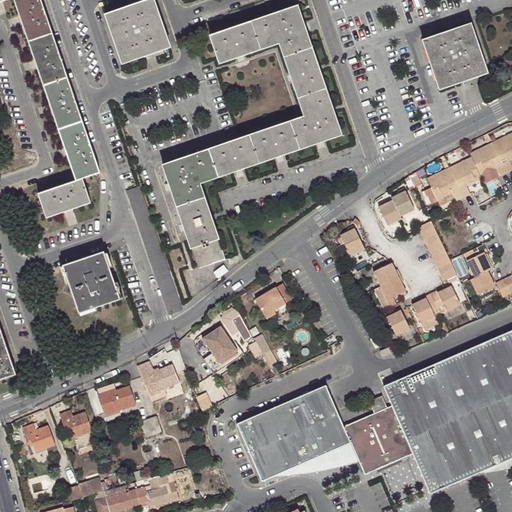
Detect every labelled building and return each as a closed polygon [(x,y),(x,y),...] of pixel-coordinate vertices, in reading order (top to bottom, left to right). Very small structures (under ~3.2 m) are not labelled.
[(53,36),(40,0),(13,0),(21,20),(29,44),(53,36)] [(150,0),(106,16),(123,64),(148,56),(171,48),(153,0),(150,0)] [(296,7),(247,24),(256,51),(278,44),(285,62),(312,54),(303,27),(296,7)] [(256,51),(247,24),(209,37),(219,64),(236,58),(256,51)] [(486,74),(469,25),(421,41),(438,90),(439,90),(465,81),(486,74)] [(69,82),(53,36),(29,44),(36,65),(45,90),(69,82)] [(312,54),(285,62),(292,84),(299,103),(326,94),(312,54)] [(85,128),(69,82),(45,90),(52,110),(61,136),(85,128)] [(326,94),(299,103),(304,118),(285,124),(294,151),(318,143),(340,136),(326,94)] [(294,151),(285,124),(245,138),(254,165),(276,158),(294,151)] [(101,173),(85,128),(61,136),(67,154),(77,181),(83,179),(101,173)] [(511,131),(490,142),(504,171),(511,167),(511,166),(508,160),(511,157),(511,131)] [(254,165),(245,138),(204,152),(213,179),(234,172),(254,165)] [(468,153),(470,157),(478,175),(494,167),(498,174),(504,171),(490,142),(468,153)] [(213,179),(204,152),(163,165),(170,187),(179,212),(207,203),(200,184),(213,179)] [(470,157),(447,168),(463,198),(469,194),(465,186),(480,179),(478,175),(470,157)] [(463,198),(447,168),(425,179),(436,200),(452,193),(456,201),(463,198)] [(77,181),(39,194),(47,218),(68,211),(91,203),(83,179),(77,181)] [(127,192),(169,315),(182,311),(181,306),(141,187),(127,192)] [(393,201),(379,207),(388,226),(402,220),(401,217),(414,211),(406,191),(391,198),(393,201)] [(452,193),(436,200),(440,209),(456,201),(452,193)] [(207,203),(179,212),(188,239),(193,255),(221,246),(207,203)] [(450,261),(431,221),(417,227),(444,282),(457,275),(450,261)] [(355,229),(341,235),(351,257),(365,250),(355,229)] [(487,251),(484,244),(469,251),(472,258),(466,261),(474,277),(486,270),(491,268),(483,253),(487,251)] [(221,246),(193,255),(198,269),(225,259),(221,246)] [(120,299),(104,252),(84,259),(63,266),(79,313),(120,299)] [(392,264),(374,273),(380,286),(374,290),(384,310),(394,305),(391,298),(405,291),(392,264)] [(474,277),(469,279),(477,295),(494,286),(486,270),(474,277)] [(501,279),(509,293),(511,291),(511,279),(510,275),(501,279)] [(502,296),(509,293),(501,279),(495,283),(502,296)] [(291,299),(283,284),(256,300),(267,319),(276,313),(275,309),(291,299)] [(425,299),(412,304),(424,331),(438,324),(432,312),(443,306),(446,312),(460,305),(452,286),(437,292),(436,291),(425,296),(425,299)] [(401,310),(387,317),(396,336),(410,329),(401,310)] [(252,337),(240,315),(232,320),(244,342),(252,337)] [(221,326),(202,338),(212,354),(203,359),(210,369),(237,351),(221,326)] [(7,348),(0,327),(0,379),(16,374),(7,348)] [(413,455),(430,494),(511,458),(511,330),(396,381),(400,390),(388,395),(392,406),(413,455)] [(264,335),(249,343),(256,357),(264,353),(271,364),(278,360),(264,335)] [(388,348),(380,353),(382,357),(391,352),(388,348)] [(214,374),(244,354),(241,349),(237,351),(210,369),(214,374)] [(149,394),(164,388),(179,382),(173,366),(160,371),(158,368),(153,370),(150,362),(138,367),(149,394)] [(396,381),(383,386),(388,395),(400,390),(396,381)] [(262,482),(351,443),(344,426),(326,385),(237,424),(262,482)] [(118,408),(119,410),(136,404),(130,386),(116,391),(115,390),(99,395),(104,413),(118,408)] [(167,396),(164,388),(149,394),(152,402),(167,396)] [(365,476),(413,455),(392,406),(344,426),(351,443),(365,476)] [(121,416),(119,410),(118,408),(104,413),(107,420),(121,416)] [(61,415),(66,429),(70,428),(71,432),(73,438),(91,431),(84,413),(73,416),(71,411),(61,415)] [(156,417),(148,420),(153,435),(161,432),(156,417)] [(153,435),(148,420),(141,422),(146,437),(153,435)] [(24,428),(28,442),(32,441),(33,446),(36,451),(54,444),(48,426),(36,430),(34,425),(24,428)] [(170,501),(162,474),(148,478),(151,490),(146,492),(145,487),(135,490),(139,504),(147,502),(149,507),(155,505),(156,508),(165,505),(164,503),(170,501)] [(80,485),(64,489),(68,501),(69,501),(84,496),(80,485)] [(110,511),(139,504),(135,490),(126,492),(107,497),(105,491),(96,493),(101,509),(109,507),(110,511)] [(68,501),(63,502),(64,509),(71,507),(69,501),(68,501)] [(63,502),(39,509),(40,511),(75,511),(74,506),(71,507),(64,509),(63,502)]
